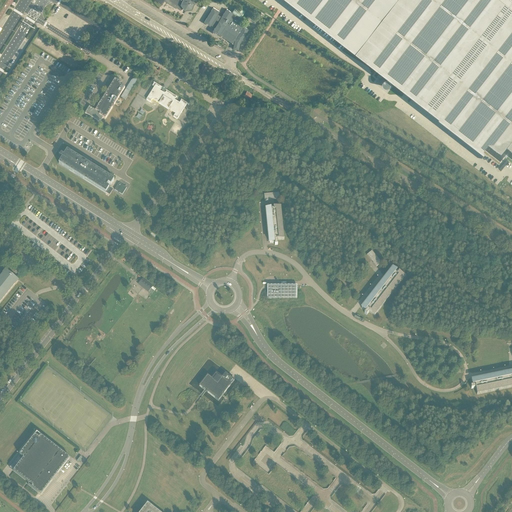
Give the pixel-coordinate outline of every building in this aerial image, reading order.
[(157,0),(162,3),(164,0),(177,0),(182,3),(181,4),(185,9),(192,8),(194,2),(192,0),(157,0)] [(511,0),(290,0),(355,50),(357,52),(371,63),(381,70),(376,75),(378,76),(379,78),(381,79),(385,73),(394,80),(395,81),(474,143),(476,144),(500,163),(505,157),(506,156),(511,160),(511,0)] [(234,48),(238,49),(240,42),(248,29),(244,26),(244,27),(240,25),(242,23),(239,21),(245,10),(236,5),(232,12),(227,9),(222,17),(217,14),(219,11),(213,7),(204,22),(210,25),(211,24),(215,27),(213,31),(219,35),(222,31),(233,38),(232,40),(235,42),(234,48)] [(203,72),(207,66),(203,63),(203,64),(199,70),(203,72)] [(222,83),(222,84),(226,86),(230,80),(226,77),(222,83)] [(89,107),(88,108),(85,113),(100,123),(103,118),(105,119),(125,88),(120,85),(121,84),(115,80),(103,99),(104,100),(103,101),(103,102),(101,101),(95,111),(89,107)] [(175,114),(173,117),(177,120),(185,107),(187,104),(189,106),(181,100),(181,101),(180,104),(174,100),(176,98),(177,98),(166,91),(167,92),(165,94),(163,93),(160,91),(162,88),(162,89),(162,88),(154,83),(156,85),(154,88),(146,100),(150,103),(152,100),(159,104),(168,110),(175,114)] [(121,98),(125,100),(133,87),(129,85),(121,98)] [(59,164),(106,194),(109,188),(107,187),(108,184),(111,186),(114,180),(84,162),(67,151),(64,156),(61,155),(60,157),(59,157),(62,159),(59,164)] [(115,190),(122,195),(127,188),(119,183),(115,190)] [(279,193),(264,194),(265,201),(280,200),(279,193)] [(274,241),(275,244),(275,245),(278,245),(277,241),(284,240),(281,207),(273,208),(274,211),(266,212),(267,222),(268,222),(269,230),(269,231),(267,231),(268,242),(274,241)] [(367,255),(376,267),(381,263),(372,251),(367,255)] [(375,292),(371,298),(370,299),(369,298),(362,306),(367,310),(364,313),(367,315),(369,312),(375,316),(405,277),(399,273),(397,275),(391,270),(384,278),(385,279),(382,284),(381,283),(374,291),(375,292)] [(16,284),(18,281),(6,271),(3,274),(0,278),(0,302),(15,284),(16,284)] [(144,288),(149,292),(153,287),(143,279),(139,284),(144,288)] [(267,286),(267,299),(297,299),(297,286),(267,286)] [(475,385),(472,386),(471,386),(471,389),(475,388),(477,395),(511,387),(511,371),(508,372),(509,374),(503,375),(503,374),(492,376),(493,377),(484,379),(484,378),(474,380),(475,385)] [(207,391),(206,392),(218,401),(222,396),(221,396),(222,395),(223,395),(234,381),(225,374),(222,377),(216,373),(211,380),(207,376),(199,386),(204,390),(204,389),(205,390),(207,391)] [(19,455),(23,459),(13,472),(26,482),(33,487),(32,487),(31,488),(38,493),(40,495),(51,480),(52,481),(58,474),(57,473),(67,459),(69,458),(41,436),(39,438),(35,435),(19,455)] [(265,445),(254,462),(263,469),(268,473),(272,466),(271,464),(274,460),(271,458),(275,453),(265,445)]
